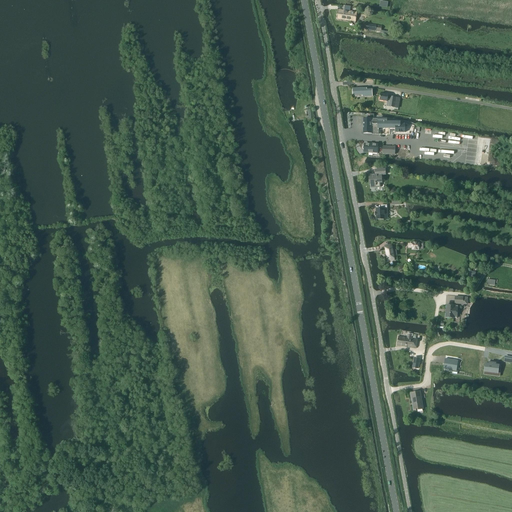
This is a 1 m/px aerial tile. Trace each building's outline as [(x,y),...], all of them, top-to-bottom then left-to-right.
[(338,19),(356,22),(357,13),(339,10),(338,19)] [(367,90),(367,89),(353,89),(353,96),(363,95),(363,97),(373,97),(372,90),(367,90)] [(381,94),(380,101),(387,102),(387,101),(390,102),(389,106),(395,107),(396,97),(391,96),(390,99),(388,99),(389,95),(381,94)] [(364,133),(374,133),(374,134),(379,134),(379,133),(379,132),(379,128),(395,129),(395,133),(405,133),(405,124),(401,123),(401,122),(387,122),(387,119),(378,119),(372,119),(364,119),(364,133)] [(364,149),(364,150),(364,152),(369,152),(369,153),(373,153),(373,152),(378,153),(378,145),(365,144),(364,146),(363,147),(363,148),(363,149),(364,149)] [(383,183),(382,175),(386,175),(385,170),(376,170),(376,175),(369,176),(369,181),(371,181),(371,188),(381,187),(380,183),(383,183)] [(385,219),(384,209),(387,209),(387,205),(381,205),(381,209),(376,209),(376,212),(375,212),(376,216),(377,220),(385,219)] [(393,251),(392,245),(385,246),(387,262),(395,261),(394,256),(397,256),(396,250),(393,251)] [(455,296),(454,304),(468,305),(468,297),(463,297),(455,296)] [(447,305),(446,318),(455,318),(457,318),(458,314),(458,310),(458,306),(457,306),(456,306),(456,305),(447,305)] [(412,338),(412,334),(408,334),(407,338),(399,337),(397,345),(416,348),(418,339),(412,338)] [(445,359),(444,364),(449,365),(449,370),(457,371),(458,361),(445,359)] [(485,365),(484,371),(498,373),(499,367),(499,365),(496,365),(496,363),(489,363),(489,364),(485,363),(485,365)] [(414,410),(424,409),(421,391),(411,393),(414,410)]
